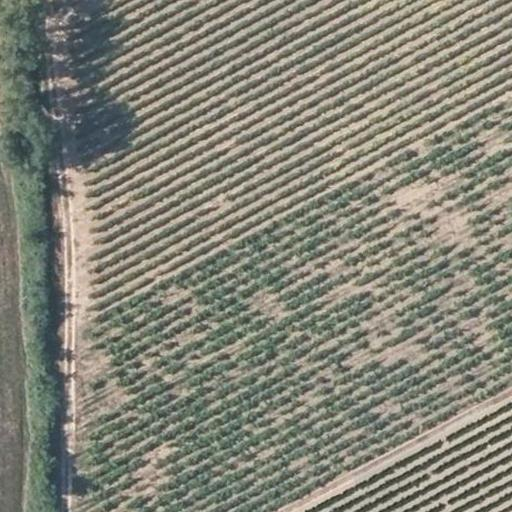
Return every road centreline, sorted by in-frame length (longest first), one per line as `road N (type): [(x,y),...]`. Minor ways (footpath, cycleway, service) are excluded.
road 1 (track): [(71,511),(74,293),(49,0)]
road 2 (track): [(511,390),(279,511)]
